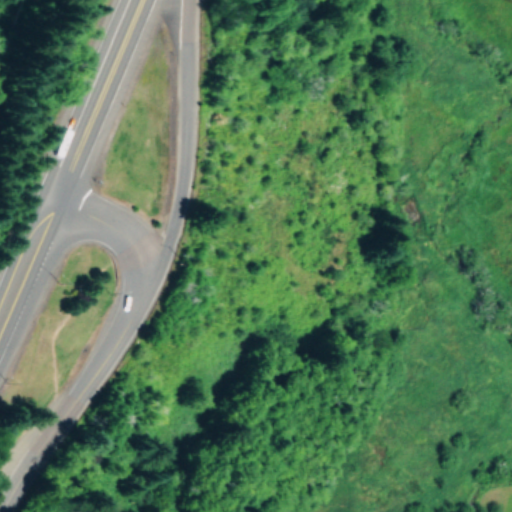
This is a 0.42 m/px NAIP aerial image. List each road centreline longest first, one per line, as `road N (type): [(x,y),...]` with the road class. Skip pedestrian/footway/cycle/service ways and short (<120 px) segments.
road 1 (trunk): [(142,292),(162,256),(181,181),(189,0)]
road 2 (secondary): [(1,511),(142,292)]
road 3 (trunk): [(141,0),(57,200)]
road 4 (trunk): [(57,200),(0,326)]
road 5 (trunk): [(57,200),(124,236),(140,261),(142,292)]
